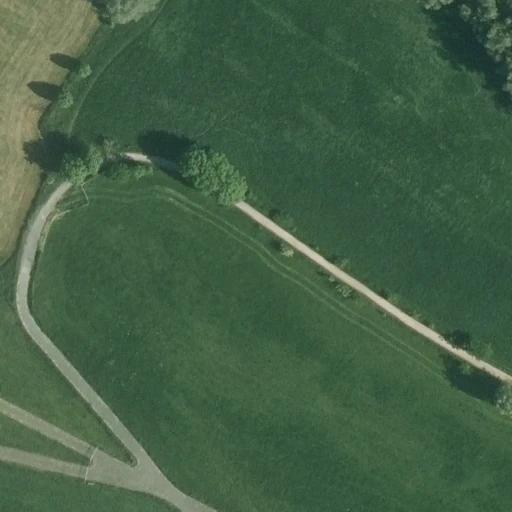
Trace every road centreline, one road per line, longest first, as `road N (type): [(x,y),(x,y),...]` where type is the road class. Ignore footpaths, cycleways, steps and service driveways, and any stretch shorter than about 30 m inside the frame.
road 1 (track): [(511,382),(182,169),(127,158),(92,167),(48,208),(20,304),(36,338),(178,499)]
road 2 (track): [(136,477),(0,452)]
